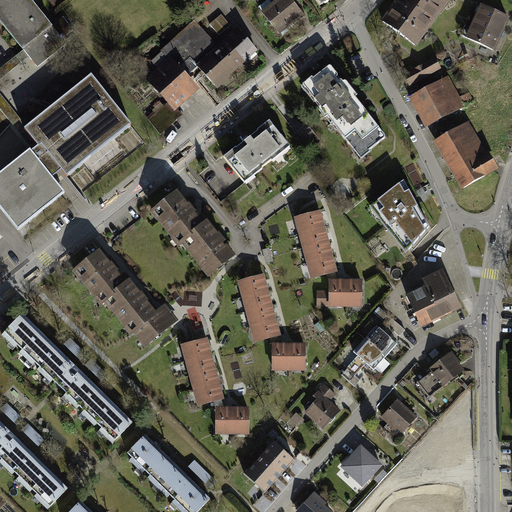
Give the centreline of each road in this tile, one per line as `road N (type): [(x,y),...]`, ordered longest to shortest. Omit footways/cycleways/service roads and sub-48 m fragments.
road 1 (residential): [(283,69),(0,294)]
road 2 (residential): [(274,511),(416,354),(465,325),(487,324)]
road 3 (residential): [(498,224),(467,219),(450,204),(352,16)]
road 4 (residential): [(487,324),(486,511)]
